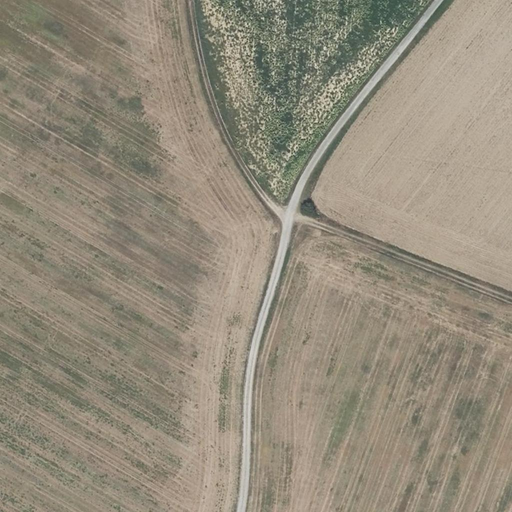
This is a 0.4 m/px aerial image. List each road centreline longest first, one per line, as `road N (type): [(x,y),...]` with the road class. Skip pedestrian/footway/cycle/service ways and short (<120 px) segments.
road 1 (track): [(284,208),(246,379),(235,511)]
road 2 (unclassified): [(433,0),(305,164),(284,208)]
road 3 (track): [(284,208),(511,301)]
road 4 (track): [(191,0),(203,74),(227,139),(265,199),(284,208)]
